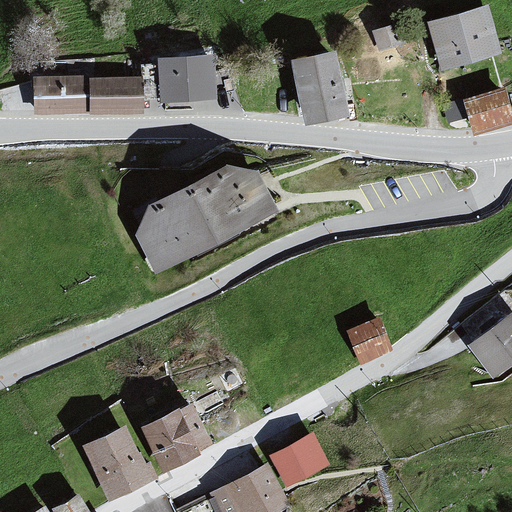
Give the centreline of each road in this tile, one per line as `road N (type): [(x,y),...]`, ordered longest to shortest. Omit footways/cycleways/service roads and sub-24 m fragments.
road 1 (residential): [(0,378),(99,339),(323,227),(471,201),(495,183),(491,147)]
road 2 (residential): [(0,129),(219,128),(491,147)]
road 3 (residential): [(511,260),(395,357),(120,511)]
